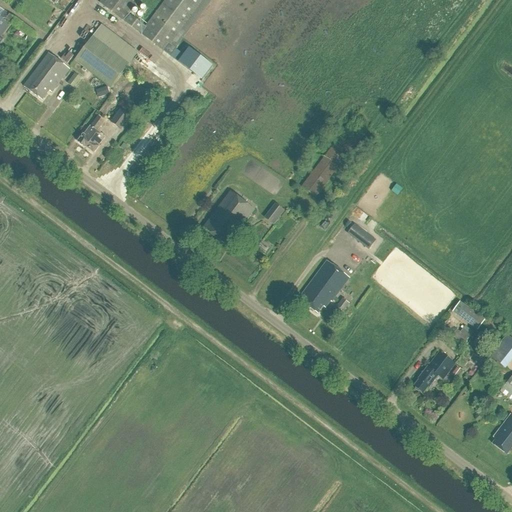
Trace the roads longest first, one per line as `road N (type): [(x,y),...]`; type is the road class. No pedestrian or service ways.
road 1 (tertiary): [(511,498),(0,114)]
road 2 (track): [(0,179),(434,511)]
